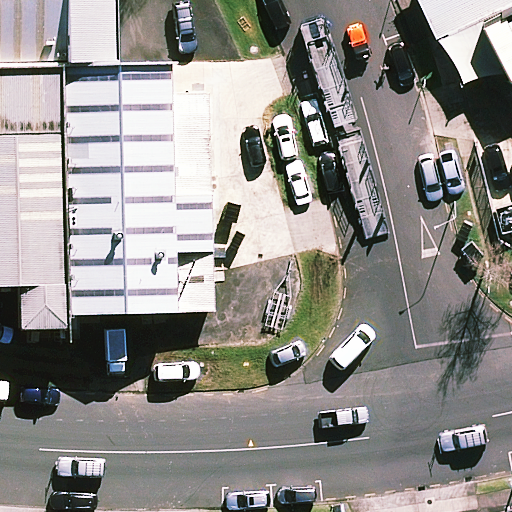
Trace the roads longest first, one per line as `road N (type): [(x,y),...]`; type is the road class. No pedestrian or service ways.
road 1 (unclassified): [(332,0),(362,85),(399,250),(426,432)]
road 2 (unclassified): [(426,432),(186,450),(0,444)]
